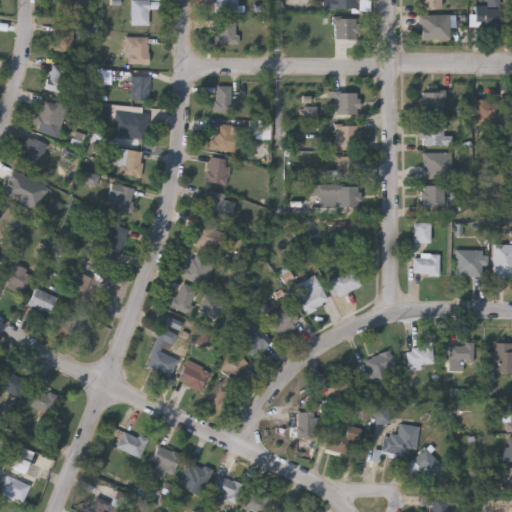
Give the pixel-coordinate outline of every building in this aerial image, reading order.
[(88,6),(87,0),(59,0),(59,10),(78,10),(78,6),(88,6)] [(148,7),(148,24),(130,24),(130,0),(160,0),(160,7),(148,7)] [(237,0),(237,11),(215,11),(215,0),(237,0)] [(358,0),(323,0),(323,11),(358,11),(358,0)] [(423,0),(424,10),(444,10),(444,0),(423,0)] [(501,0),(501,20),(488,20),(488,0),(501,0)] [(449,13),(449,38),(418,38),(418,13),(449,13)] [(238,41),(218,41),(218,31),(209,31),(209,17),(238,17),(238,41)] [(333,36),(333,17),(358,17),(358,36),(333,36)] [(53,50),(54,24),(73,25),(72,51),(53,50)] [(124,63),(124,36),(147,36),(147,63),(124,63)] [(45,89),(50,62),(68,65),(63,92),(45,89)] [(130,99),(130,72),(149,72),(149,99),(130,99)] [(231,112),(214,112),(214,85),(231,85),(231,112)] [(421,112),(421,90),(443,90),(443,112),(421,112)] [(358,91),(358,112),(335,112),(335,91),(358,91)] [(63,104),(53,135),(30,127),(40,97),(63,104)] [(475,99),(500,99),(500,124),(475,124),(475,99)] [(146,111),(146,136),(116,136),(116,111),(146,111)] [(451,134),(451,143),(421,144),(420,122),(445,122),(445,134),(451,134)] [(211,148),(215,123),(233,126),(230,151),(211,148)] [(358,124),(358,145),(334,145),(334,124),(358,124)] [(12,163),(24,135),(46,143),(34,171),(12,163)] [(144,151),(139,177),(116,172),(121,147),(144,151)] [(450,177),(423,177),(423,151),(450,151),(450,177)] [(225,185),(205,181),(210,155),(230,160),(225,185)] [(358,156),(358,179),(334,179),(334,156),(358,156)] [(105,206),(111,182),(136,188),(130,212),(105,206)] [(309,195),(309,184),(360,184),(360,205),(320,206),(320,195),(309,195)] [(443,205),(423,205),(423,184),(443,184),(443,205)] [(236,199),(229,221),(198,211),(206,189),(236,199)] [(215,228),(225,230),(221,250),(191,245),(196,220),(216,223),(215,228)] [(429,241),(414,241),(414,221),(429,221),(429,241)] [(127,228),(113,265),(97,259),(111,222),(127,228)] [(511,275),(492,275),(492,242),(511,242),(511,275)] [(484,274),(455,274),(455,248),(484,248),(484,274)] [(181,274),(193,249),(210,258),(198,282),(181,274)] [(439,273),(413,273),(413,252),(439,252),(439,273)] [(0,282),(10,262),(30,272),(20,292),(0,282)] [(360,284),(334,297),(326,280),(353,268),(360,284)] [(306,311),(294,285),(314,274),(327,300),(306,311)] [(197,289),(186,312),(170,304),(182,282),(197,289)] [(27,304),(35,287),(57,296),(49,313),(27,304)] [(197,309),(205,294),(223,303),(215,318),(197,309)] [(269,320),(286,304),(298,318),(281,334),(269,320)] [(61,326),(70,306),(95,317),(85,338),(61,326)] [(233,334),(250,317),(271,339),(254,356),(233,334)] [(145,365),(160,327),(176,333),(168,352),(177,356),(170,374),(145,365)] [(511,342),(511,351),(511,377),(510,377),(510,372),(491,372),(492,341),(511,342)] [(432,364),(407,364),(407,343),(432,343),(432,364)] [(473,360),(448,360),(448,343),(473,343),(473,360)] [(248,366),(217,404),(206,395),(224,373),(218,369),(229,344),(251,363),(248,366)] [(396,368),(371,378),(364,359),(388,349),(396,368)] [(209,371),(199,390),(177,378),(188,359),(209,371)] [(0,386),(0,374),(6,365),(27,379),(16,397),(0,386)] [(327,384),(342,376),(350,392),(335,399),(327,384)] [(25,403),(34,386),(56,397),(47,414),(25,403)] [(297,436),(297,411),(314,411),(314,436),(297,436)] [(415,448),(408,447),(406,456),(380,451),(384,433),(397,435),(399,423),(418,426),(415,448)] [(356,456),(321,450),(325,430),(346,434),(347,425),(361,427),(356,456)] [(146,437),(140,456),(115,448),(122,429),(146,437)] [(148,470),(159,445),(180,454),(170,479),(148,470)] [(443,465),(430,477),(412,459),(424,446),(443,465)] [(177,486),(188,460),(212,470),(200,496),(177,486)] [(30,484),(21,502),(0,492),(0,485),(6,473),(30,484)] [(211,489),(219,473),(242,486),(234,501),(211,489)] [(265,511),(251,511),(241,508),(248,489),(271,499),(265,511)] [(87,511),(95,496),(110,503),(105,511),(87,511)] [(448,498),(448,511),(431,511),(431,498),(448,498)] [(278,511),(283,503),(301,511),(278,511)]
